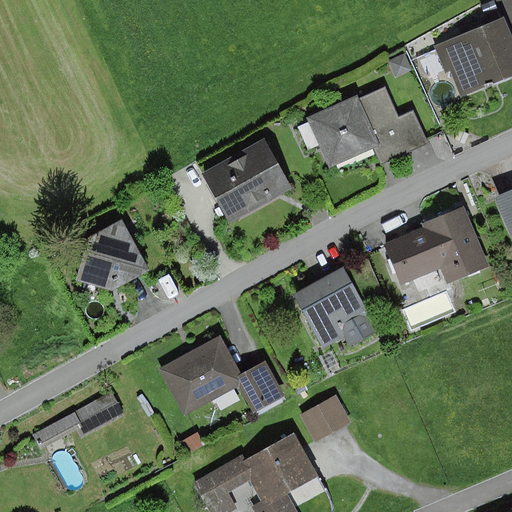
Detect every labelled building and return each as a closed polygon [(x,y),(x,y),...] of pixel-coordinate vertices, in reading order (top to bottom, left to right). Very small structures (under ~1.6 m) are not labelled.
[(511,25),(444,51),(462,99),(511,80),(511,25)] [(388,92),(316,123),(336,170),(381,150),(389,167),(433,148),(419,117),(402,124),(388,92)] [(276,145),(207,178),(230,225),(299,192),(276,145)] [(511,196),(500,201),(511,230),(511,196)] [(479,212),(426,229),(403,263),(411,286),(450,273),(455,288),(499,273),(479,212)] [(134,225),(98,219),(88,284),(126,290),(160,270),(134,225)] [(355,276),(304,300),(328,350),(378,326),(355,276)] [(232,339),(168,371),(191,416),(248,387),(262,415),(290,400),(273,367),(252,378),(232,339)] [(117,390),(79,409),(89,430),(127,411),(117,390)] [(344,402),(307,420),(319,444),(356,425),(344,402)] [(248,462),(200,490),(213,511),(231,511),(262,494),(266,501),(256,507),(259,511),(302,511),(294,498),(324,480),(303,443),(254,472),(248,462)]
